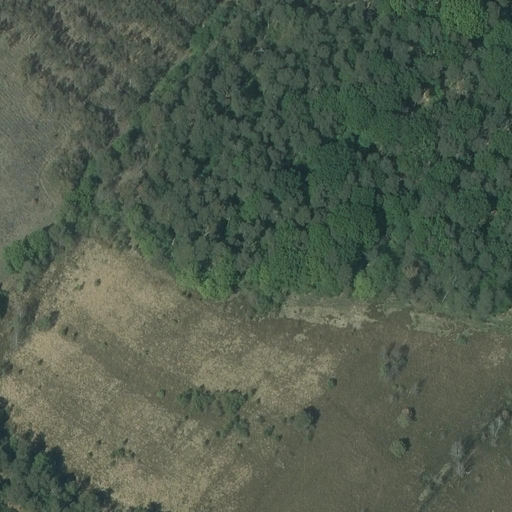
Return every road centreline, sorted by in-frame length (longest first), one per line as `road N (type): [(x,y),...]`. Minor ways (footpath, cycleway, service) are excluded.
road 1 (track): [(225,0),(0,281)]
road 2 (track): [(511,78),(407,0)]
